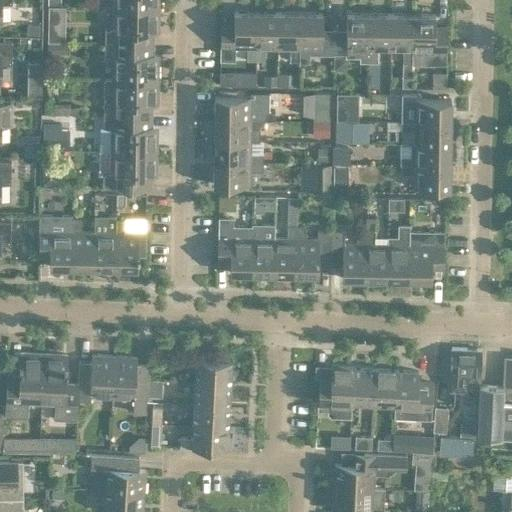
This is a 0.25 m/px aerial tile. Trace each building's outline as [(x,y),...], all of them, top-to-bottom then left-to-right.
[(156,19),(156,5),(112,4),(112,26),(103,28),(103,40),(149,41),(149,29),(152,29),(152,19),(156,19)] [(255,9),(232,9),(232,21),(219,21),(218,57),(233,58),(233,45),(245,45),(245,58),(254,58),(255,9)] [(276,9),(255,9),(254,58),(263,58),(263,45),(276,45),(276,9)] [(288,58),(297,58),(298,10),(276,9),(276,45),(288,46),(288,58)] [(297,58),(306,59),(306,51),(332,51),(332,27),(320,27),(320,10),(298,10),(297,58)] [(345,54),(357,55),(357,59),(366,59),(367,11),(345,10),(344,27),(332,27),(332,51),(345,51),(345,54)] [(367,11),(366,59),(375,60),(376,47),(388,47),(389,11),(367,11)] [(389,11),(388,47),(401,47),(401,60),(410,60),(410,11),(389,11)] [(410,11),(410,60),(419,60),(419,47),(444,48),(445,23),(433,23),(433,11),(410,11)] [(46,21),(46,39),(63,39),(63,21),(46,21)] [(26,22),(25,33),(37,33),(37,22),(26,22)] [(0,61),(10,61),(10,38),(0,38),(0,61)] [(47,40),(46,52),(67,52),(67,41),(47,40)] [(149,53),(149,41),(103,40),(102,53),(112,55),(111,76),(155,77),(156,63),(152,63),(152,53),(149,53)] [(297,86),(297,73),(277,72),(276,86),(297,86)] [(262,73),(262,83),(275,83),(275,73),(262,73)] [(409,85),(409,74),(400,74),(400,85),(409,85)] [(431,85),(444,85),(444,74),(431,74),(431,85)] [(102,76),(102,112),(111,112),(148,113),(148,101),(151,101),(151,91),(155,91),(155,77),(111,76),(102,76)] [(25,77),(25,94),(38,94),(38,77),(25,77)] [(328,92),(313,92),(313,115),(328,116),(328,92)] [(213,116),(262,117),(262,108),(249,107),(249,94),(217,93),(213,93),(213,116)] [(353,94),(336,93),(335,113),(353,113),(353,94)] [(400,110),(400,119),(449,119),(449,97),(413,96),(413,110),(400,110)] [(0,121),(9,122),(10,99),(0,98),(0,121)] [(148,113),(111,112),(102,112),(101,125),(111,127),(110,148),(154,149),(154,135),(150,134),(151,125),(148,125),(148,113)] [(258,138),(258,126),(261,126),(262,117),(213,116),(212,137),(248,138),(258,138)] [(312,134),(327,135),(328,118),(313,118),(312,134)] [(335,118),(335,122),(334,138),(334,139),(366,139),(367,118),(356,118),(335,118)] [(413,128),(412,140),(448,141),(449,119),(400,119),(400,128),(413,128)] [(41,128),(41,145),(58,145),(58,128),(59,122),(41,122),(41,128)] [(212,159),(261,160),(261,151),(248,151),(248,138),(212,137),(212,159)] [(448,163),(448,141),(412,140),(400,140),(399,162),(448,163)] [(316,158),(328,158),(328,144),(316,144),(316,158)] [(333,144),(334,157),(346,157),(346,144),(333,144)] [(101,172),(101,185),(147,186),(147,173),(150,173),(150,163),(154,163),(154,149),(110,148),(110,169),(101,172)] [(0,181),(9,182),(9,159),(0,158),(0,181)] [(261,169),(261,160),(212,159),(212,182),(248,182),(248,169),(261,169)] [(347,162),(331,162),(331,184),(347,185),(347,162)] [(448,185),(448,163),(399,162),(399,171),(412,171),(412,185),(448,185)] [(328,188),(329,164),(300,164),(300,187),(328,188)] [(41,180),(56,180),(57,165),(41,165),(41,180)] [(115,190),(114,202),(121,203),(124,200),(124,190),(115,190)] [(262,210),(262,207),(262,193),(252,193),(252,210),(262,210)] [(286,195),(286,208),(295,208),(295,195),(286,195)] [(386,204),(386,195),(364,195),(364,204),(386,204)] [(401,195),(386,195),(386,207),(401,207),(401,195)] [(71,213),(61,213),(61,229),(50,228),(50,213),(38,213),(37,255),(48,255),(47,264),(70,265),(71,217),(71,213)] [(363,276),(385,277),(385,241),(373,240),(373,228),(373,213),(364,213),(364,228),(363,276)] [(104,229),(92,229),(92,265),(113,265),(114,218),(114,215),(108,215),(108,217),(104,217),(104,229)] [(216,215),(216,258),(228,258),(228,270),(250,271),(251,222),(250,222),(250,224),(230,224),(230,215),(216,215)] [(80,217),(71,217),(70,265),(92,265),(92,229),(80,229),(80,217)] [(0,241),(9,242),(9,219),(0,218),(0,241)] [(123,218),(114,218),(113,265),(136,266),(136,262),(137,262),(137,254),(144,254),(144,227),(123,227),(123,218)] [(272,271),(273,235),(273,222),(251,222),(250,271),(272,271)] [(285,235),(273,235),(272,271),(294,271),(294,222),(285,222),(285,235)] [(303,222),(294,222),(294,271),(316,272),(316,260),(329,260),(329,227),(315,227),(315,235),(303,235),(303,222)] [(385,235),(385,241),(385,277),(406,277),(407,228),(407,223),(398,223),(398,235),(385,235)] [(341,276),(363,276),(364,228),(355,227),(355,240),(342,240),(343,227),(329,227),(329,260),(341,260),(341,276)] [(442,229),(407,228),(406,277),(429,277),(429,265),(442,266),(442,229)] [(479,346),(450,345),(449,367),(449,378),(449,387),(464,388),(465,379),(478,379),(479,346)] [(19,350),(18,364),(5,363),(3,414),(24,415),(26,395),(39,396),(42,351),(19,350)] [(65,352),(42,351),(39,396),(53,396),(52,416),(74,417),(76,381),(63,381),(65,352)] [(88,392),(110,393),(112,353),(90,352),(90,360),(77,359),(75,397),(88,397),(88,392)] [(134,355),(112,353),(110,393),(132,394),(131,409),(144,410),(145,393),(146,376),(146,363),(134,362),(134,355)] [(511,354),(502,354),(501,384),(477,382),(475,431),(499,433),(499,432),(511,432),(511,354)] [(229,359),(194,358),(193,380),(228,381),(229,359)] [(317,375),(315,407),(326,408),(326,410),(329,413),(349,414),(350,401),(351,365),(329,364),(328,375),(317,375)] [(373,366),(351,365),(350,401),(371,402),(373,366)] [(394,368),(373,366),(371,402),(393,403),(394,368)] [(417,369),(394,368),(393,403),(392,413),(429,415),(431,379),(416,378),(417,369)] [(161,377),(146,376),(145,393),(161,393),(161,377)] [(228,381),(193,380),(192,401),(227,403),(228,381)] [(227,403),(192,401),(191,423),(226,425),(227,403)] [(150,403),(150,420),(160,421),(161,403),(150,403)] [(432,428),(433,428),(444,429),(446,405),(433,404),(432,428)] [(150,420),(148,443),(159,444),(160,421),(150,420)] [(178,444),(225,447),(225,444),(228,444),(229,443),(230,435),(228,433),(226,433),(226,425),(191,423),(190,435),(178,434),(178,444)] [(472,435),(432,431),(431,442),(437,442),(436,450),(470,453),(472,435)] [(353,432),(353,444),(369,445),(370,433),(353,432)] [(38,433),(37,449),(47,449),(56,449),(56,433),(38,433)] [(417,434),(416,447),(430,449),(431,435),(417,434)] [(391,446),(391,435),(376,435),(375,445),(391,446)] [(410,448),(410,460),(414,460),(429,461),(429,449),(410,448)] [(67,451),(51,450),(50,462),(66,463),(67,451)] [(332,483),(338,484),(372,485),(372,472),(383,472),(383,464),(403,465),(404,453),(372,451),(347,450),(347,462),(333,461),(332,483)] [(137,455),(89,452),(89,465),(92,465),(90,487),(102,487),(142,490),(143,468),(136,467),(137,455)] [(0,496),(21,496),(21,459),(0,458),(0,496)] [(445,465),(432,464),(431,474),(444,475),(445,465)] [(511,511),(511,466),(492,465),(490,511),(511,511)] [(49,494),(63,495),(64,483),(50,482),(49,494)] [(344,511),(401,511),(402,508),(381,507),(382,499),(371,499),(372,485),(338,484),(332,483),(331,506),(345,506),(344,511)] [(102,487),(101,510),(108,510),(108,511),(133,511),(141,511),(142,490),(102,487)] [(21,511),(21,496),(0,496),(0,511),(21,511)]
